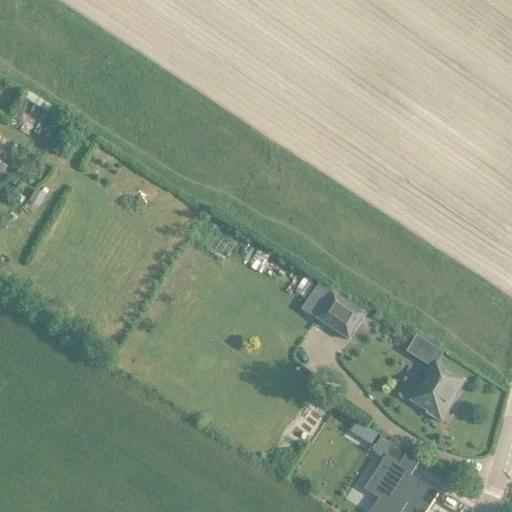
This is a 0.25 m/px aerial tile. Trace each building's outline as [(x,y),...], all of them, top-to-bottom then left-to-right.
[(34,189),(27,201),(38,207),(44,195),(34,189)] [(318,286),(301,311),(317,321),(349,342),(365,317),(333,296),(318,286)] [(433,371),(412,401),(429,412),(428,414),(442,423),(450,410),(448,409),(466,383),(440,366),(445,358),(422,343),(412,357),(433,371)] [(364,427),(358,436),(372,445),(378,436),(364,427)] [(399,469),(408,454),(382,438),(372,452),(399,469)] [(369,489),(384,498),(374,511),(426,511),(437,495),(410,477),(387,462),(369,489)]
